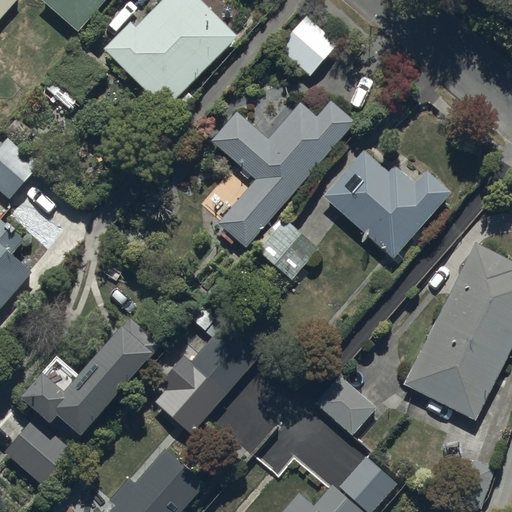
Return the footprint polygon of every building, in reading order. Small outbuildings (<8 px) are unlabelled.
[(18,0),(0,0),(0,27),(21,3),(18,0)] [(41,0),(40,2),(80,39),(115,0),(41,0)] [(132,27),(105,54),(166,115),(239,41),(197,0),(169,0),(138,32),(132,27)] [(304,18),(277,49),(313,82),(340,51),(304,18)] [(255,183),(218,228),(249,254),(356,127),(331,106),(318,121),(302,107),(270,144),(236,115),(211,145),(255,183)] [(7,144),(0,151),(0,192),(12,204),(40,174),(7,144)] [(365,156),(324,203),(395,266),(453,200),(426,176),(416,188),(398,172),(391,180),(365,156)] [(0,316),(34,276),(14,259),(25,247),(0,225),(0,316)] [(285,226),(258,257),(292,286),(295,282),(302,287),(310,278),(304,274),(320,256),(285,226)] [(511,361),(511,266),(477,248),(404,390),(478,428),(511,361)] [(28,405),(24,409),(54,437),(56,434),(76,452),(80,447),(84,450),(159,367),(156,364),(165,353),(132,323),(80,380),(59,361),(23,401),(28,405)] [(226,326),(188,370),(227,403),(265,359),(226,326)] [(340,379),(315,407),(352,441),(377,412),(340,379)] [(36,423),(5,458),(45,493),(76,458),(36,423)] [(114,511),(190,511),(208,492),(160,450),(110,505),(116,511),(114,511)] [(379,511),(399,490),(367,461),(338,493),(334,489),(315,510),(303,499),(291,511),(379,511)]
